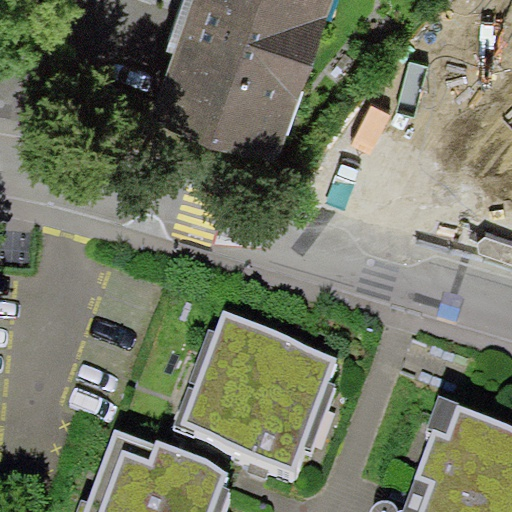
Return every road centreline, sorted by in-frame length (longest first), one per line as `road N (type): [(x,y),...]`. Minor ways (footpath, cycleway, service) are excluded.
road 1 (residential): [(511,310),(73,175),(27,172)]
road 2 (residential): [(87,0),(27,172)]
